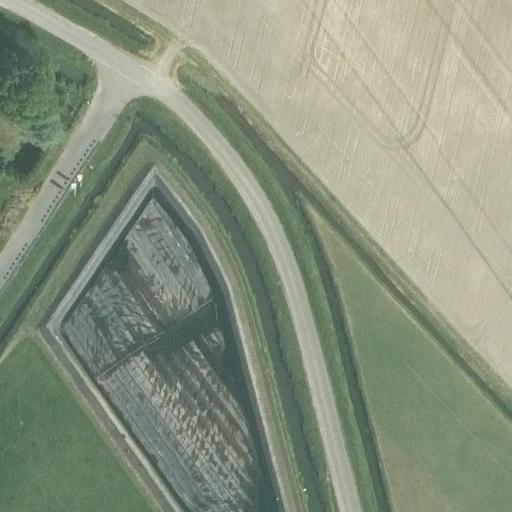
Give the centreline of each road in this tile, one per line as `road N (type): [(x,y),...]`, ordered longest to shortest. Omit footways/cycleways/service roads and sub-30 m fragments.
road 1 (unclassified): [(352,511),(289,273),(238,174),(171,98),(12,0)]
road 2 (unknown): [(130,67),(0,275)]
